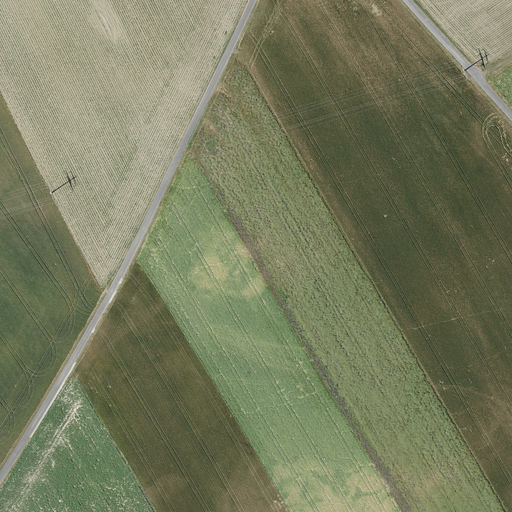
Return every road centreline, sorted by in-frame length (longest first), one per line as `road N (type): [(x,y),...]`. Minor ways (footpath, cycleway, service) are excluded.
road 1 (unclassified): [(252,0),(109,307),(0,486)]
road 2 (unclassified): [(407,0),(511,109)]
